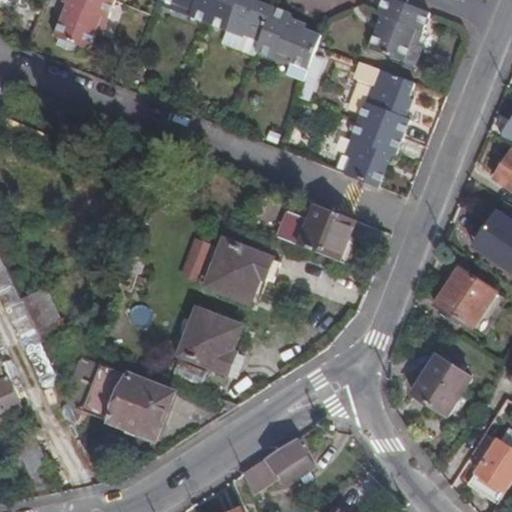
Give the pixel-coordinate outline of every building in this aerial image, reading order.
[(115,0),(114,0),(62,0),(62,2),(68,4),(73,6),(66,23),(62,21),(55,39),(89,52),(96,34),(102,16),(108,19),(115,0)] [(190,17),(208,24),(216,0),(166,0),(177,4),(192,10),(190,17)] [(216,0),(208,24),(240,36),(241,34),(260,41),(272,7),(254,0),(253,0),(216,0)] [(430,13),(394,0),(383,0),(379,13),(384,15),(388,16),(382,33),(378,31),(371,49),(405,61),(412,44),(417,28),(424,30),(430,13)] [(73,6),(68,4),(62,21),(66,23),(73,6)] [(174,11),(190,17),(192,10),(177,4),(174,11)] [(260,41),(256,52),(289,64),(290,62),(309,69),(317,47),(322,35),(303,28),(287,23),(289,18),(291,14),(272,7),(260,41)] [(388,16),(384,15),(378,31),(382,33),(388,16)] [(101,36),(108,19),(102,16),(96,34),(101,36)] [(304,23),(289,18),(287,23),(303,28),(304,23)] [(418,46),(424,30),(417,28),(412,44),(418,46)] [(372,85),(358,121),(403,138),(412,117),(408,116),(402,114),(408,98),(414,84),(382,72),(376,86),(372,85)] [(414,101),(408,98),(402,114),(408,116),(414,101)] [(352,154),(344,174),(379,188),(387,169),(381,166),(388,151),(393,153),(397,154),(403,138),(358,121),(346,151),(352,154)] [(381,166),(387,169),(393,153),(388,151),(381,166)] [(511,157),(495,182),(511,193),(511,157)] [(277,236),(343,262),(347,250),(343,248),(356,219),(316,204),(310,219),(287,210),(277,236)] [(511,220),(500,212),(481,241),(495,251),(489,258),(511,272),(511,220)] [(495,251),(481,241),(476,248),(489,258),(495,251)] [(228,243),(210,288),(254,305),(264,281),(277,285),(284,265),(228,243)] [(461,270),(436,309),(474,333),(498,295),(461,270)] [(0,307),(50,416),(71,407),(42,345),(22,301),(11,276),(0,280),(0,307)] [(42,345),(61,335),(42,292),(22,301),(42,345)] [(244,327),(201,311),(183,357),(238,378),(248,354),(236,349),(244,327)] [(425,324),(412,345),(433,359),(446,338),(425,324)] [(0,415),(24,405),(0,352),(0,415)] [(439,359),(417,393),(451,416),(474,382),(439,359)] [(187,360),(181,374),(209,385),(215,371),(187,360)] [(94,414),(159,439),(176,392),(103,365),(87,411),(94,414)] [(176,392),(159,439),(165,441),(183,395),(176,392)] [(231,413),(245,404),(242,404),(223,397),(219,409),(231,413)] [(94,414),(87,411),(82,423),(89,426),(94,414)] [(487,435),(465,470),(477,477),(499,443),(487,435)] [(34,476),(52,468),(39,437),(20,445),(34,476)] [(298,439),(256,466),(264,481),(276,473),(280,479),(285,486),(299,477),(310,470),(316,466),(298,439)] [(473,484),(502,504),(511,488),(511,451),(499,443),(477,477),(473,484)] [(256,466),(242,474),(250,490),(254,497),(280,479),(276,473),(264,481),(256,466)] [(310,470),(299,477),(303,483),(314,476),(310,470)]
